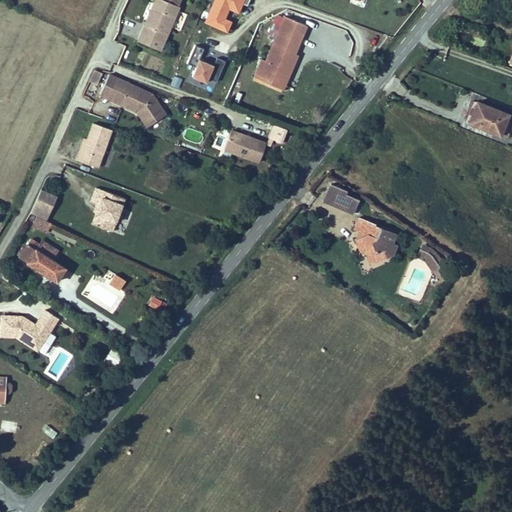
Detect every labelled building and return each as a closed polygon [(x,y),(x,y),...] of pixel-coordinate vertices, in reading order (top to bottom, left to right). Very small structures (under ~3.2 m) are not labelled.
[(181,0),(161,0),(162,1),(159,0),(155,0),(152,8),(148,16),(137,42),(160,52),(179,8),(178,8),(182,0),(181,0)] [(248,0),(217,0),(207,23),(227,32),(231,23),(224,20),(226,16),(233,19),(236,12),(229,9),(231,5),(239,8),(240,4),(245,7),(248,0)] [(286,18),(268,62),(262,59),(254,78),(259,81),(283,90),(298,55),(294,52),(305,26),(286,18)] [(462,33),(457,31),(453,42),(480,54),(485,43),(462,34),(462,33)] [(203,51),(195,47),(188,63),(197,67),(193,77),(208,84),(210,79),(216,82),(224,63),(216,59),(212,67),(199,61),(203,51)] [(92,69),(87,81),(94,84),(99,72),(92,69)] [(98,94),(110,100),(136,111),(146,125),(164,112),(161,108),(150,92),(107,74),(103,81),(98,94)] [(479,104),(471,121),(483,126),(482,129),(502,137),(510,117),(479,104)] [(511,117),(510,117),(502,137),(511,141),(511,117)] [(82,138),(78,150),(74,159),(96,168),(97,165),(103,149),(110,130),(91,123),(85,139),(82,138)] [(288,131),(273,125),(268,137),(283,143),(288,131)] [(231,133),(228,143),(225,152),(232,155),(260,164),(267,146),(250,139),(247,139),(231,133)] [(120,206),(124,197),(95,185),(89,200),(95,203),(93,210),(96,211),(91,222),(111,230),(120,206)] [(351,197),(336,192),(337,189),(330,186),(323,205),(331,208),(346,213),(351,197)] [(39,191),(30,213),(46,220),(55,198),(39,191)] [(31,227),(45,234),(49,225),(36,218),(31,227)] [(389,259),(394,249),(390,247),(393,238),(373,228),(374,225),(357,219),(351,231),(359,234),(358,239),(352,240),(356,249),(362,248),(367,260),(377,263),(383,261),(385,257),(389,259)] [(50,225),(47,233),(74,243),(77,234),(50,225)] [(18,259),(57,283),(65,270),(51,261),(57,252),(41,242),(39,246),(30,240),(18,259)] [(429,254),(420,251),(417,257),(424,260),(432,270),(438,266),(429,254)] [(116,275),(111,285),(121,290),(126,281),(116,275)] [(167,304),(153,298),(150,306),(163,312),(167,304)] [(36,353),(42,344),(57,321),(44,312),(34,327),(28,323),(25,321),(21,319),(0,317),(0,319),(0,337),(15,339),(36,353)] [(4,396),(9,396),(11,394),(12,387),(10,385),(5,384),(5,381),(0,380),(0,402),(3,403),(4,399),(4,396)] [(14,433),(16,423),(6,421),(4,431),(14,433)] [(58,433),(47,424),(41,430),(53,440),(58,433)]
